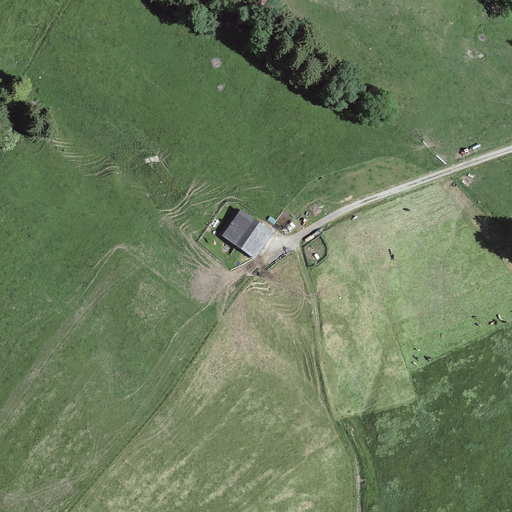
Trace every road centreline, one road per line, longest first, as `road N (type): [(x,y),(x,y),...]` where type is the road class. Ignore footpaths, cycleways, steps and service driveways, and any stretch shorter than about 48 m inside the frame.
road 1 (track): [(359,511),(357,467),(326,386),(314,300),(293,239)]
road 2 (track): [(293,239),(351,207),(511,150)]
